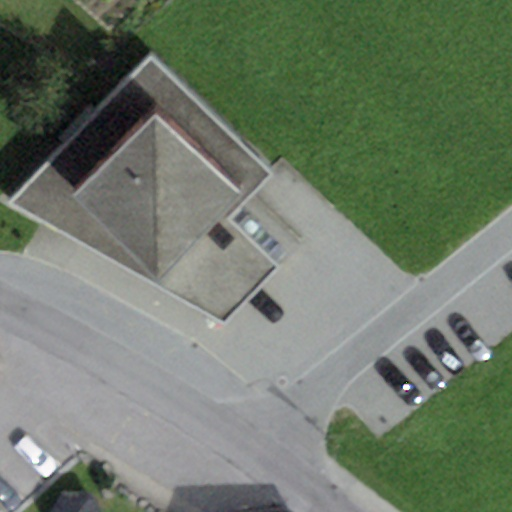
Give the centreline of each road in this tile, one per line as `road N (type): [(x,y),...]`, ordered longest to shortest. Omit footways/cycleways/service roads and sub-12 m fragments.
road 1 (residential): [(511,236),(255,456)]
road 2 (tertiary): [(255,456),(67,340)]
